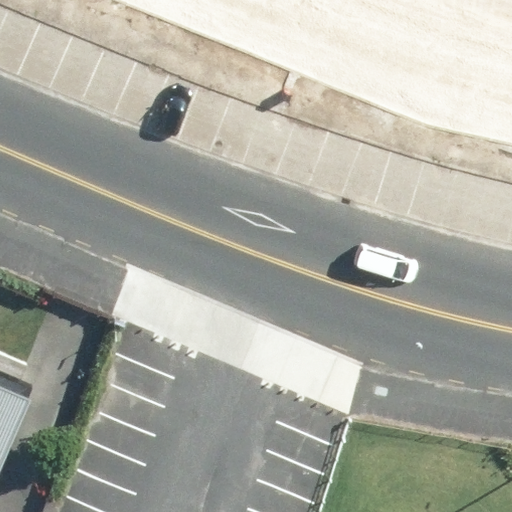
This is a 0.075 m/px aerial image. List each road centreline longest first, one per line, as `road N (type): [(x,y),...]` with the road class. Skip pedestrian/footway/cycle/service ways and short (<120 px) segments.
road 1 (secondary): [(0,142),(271,259)]
road 2 (residential): [(184,511),(271,259)]
road 3 (secondary): [(271,259),(413,306),(511,327)]
